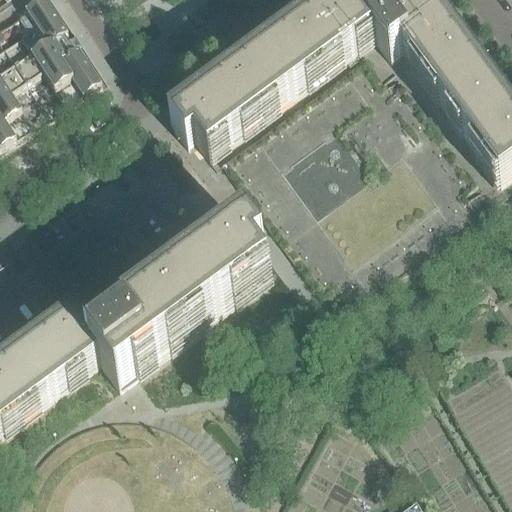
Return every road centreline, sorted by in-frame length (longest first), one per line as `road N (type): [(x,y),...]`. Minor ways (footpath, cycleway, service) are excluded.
road 1 (residential): [(143,104),(298,0)]
road 2 (residential): [(0,211),(143,104)]
road 3 (residential): [(143,104),(73,0)]
